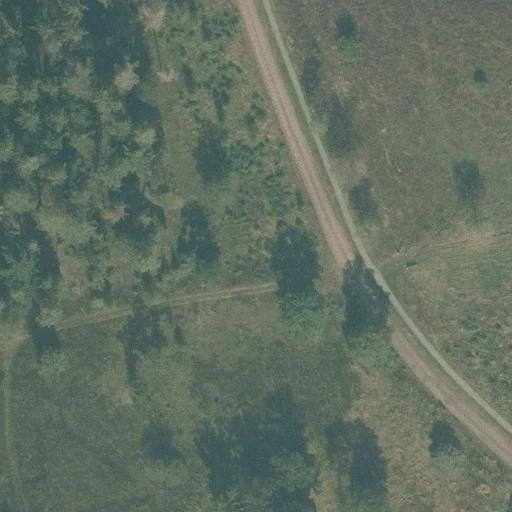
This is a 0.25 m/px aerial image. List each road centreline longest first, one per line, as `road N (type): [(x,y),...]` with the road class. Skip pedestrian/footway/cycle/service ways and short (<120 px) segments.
road 1 (track): [(241,0),(309,189),(379,328),(511,458)]
road 2 (track): [(0,345),(357,258)]
road 3 (track): [(26,511),(0,365)]
